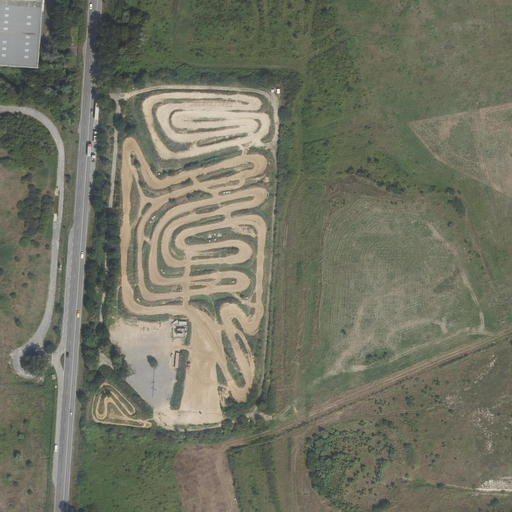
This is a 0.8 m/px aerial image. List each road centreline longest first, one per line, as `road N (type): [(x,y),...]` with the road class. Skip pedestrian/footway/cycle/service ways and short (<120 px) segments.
road 1 (primary): [(60,511),(95,0)]
road 2 (track): [(511,331),(303,421),(182,439),(66,427)]
